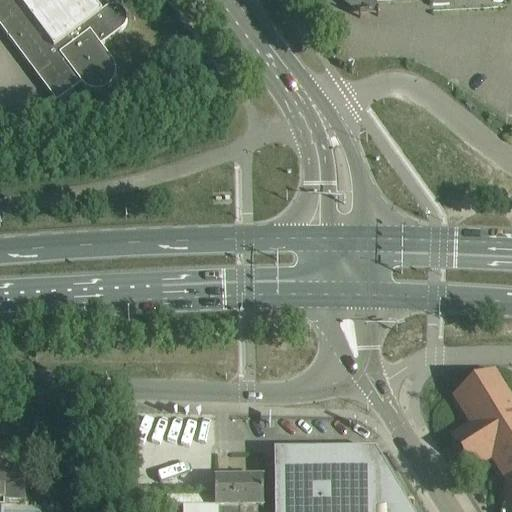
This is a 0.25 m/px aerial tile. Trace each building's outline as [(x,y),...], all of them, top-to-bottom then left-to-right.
[(0,0),(0,29),(56,105),(80,86),(86,92),(93,94),(101,94),(103,93),(107,91),(113,85),(115,78),(115,70),(111,63),(100,48),(121,32),(125,28),(127,22),(126,16),(122,11),(117,9),(111,8),(105,11),(101,14),(90,0),(0,0)] [(471,425),(452,435),(467,466),(487,456),(501,483),(500,511),(511,511),(511,404),(509,404),(495,376),(457,395),(471,425)] [(0,511),(3,511),(4,503),(24,504),(25,474),(0,472),(0,511)] [(275,475),(275,492),(274,492),(274,511),(376,511),(376,474),(275,475)] [(182,511),(262,511),(263,510),(263,481),(215,481),(215,510),(182,511)]
